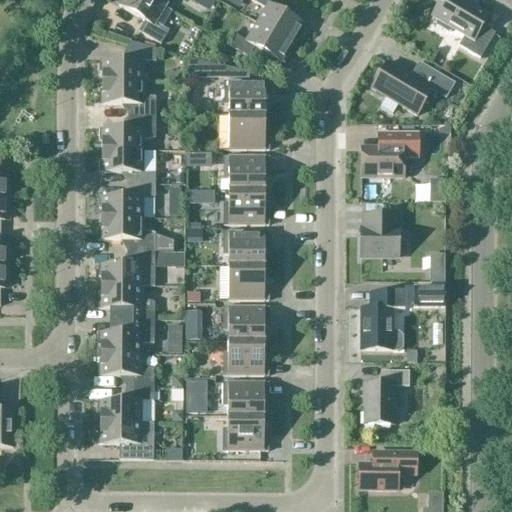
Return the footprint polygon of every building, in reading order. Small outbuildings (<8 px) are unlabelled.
[(164,11),(145,0),(119,0),(116,6),(119,8),(118,9),(144,24),(138,35),(160,48),(168,34),(162,30),(171,15),(164,11)] [(145,0),(164,11),(170,0),(185,0),(188,1),(188,0),(145,0)] [(188,0),(187,2),(197,8),(202,0),(188,0)] [(257,27),(291,47),(294,43),(297,44),(304,31),(301,29),(302,28),(276,13),(282,3),(277,0),(249,0),(249,2),(265,12),(257,27)] [(482,29),(488,18),(456,0),(442,0),(432,19),(437,22),(436,25),(436,29),(447,35),(451,34),(452,31),(464,38),(458,48),(479,61),(494,36),(482,29)] [(289,51),(291,47),(257,27),(246,44),(233,36),(226,48),(248,61),(254,50),(280,65),(281,64),(284,66),(292,53),(289,51)] [(155,65),(156,53),(129,45),(129,64),(99,64),(99,76),(101,76),(101,86),(143,86),(143,65),(155,65)] [(188,60),(187,80),(209,80),(210,65),(188,60)] [(454,86),(418,65),(410,80),(386,65),(371,92),(416,118),(432,93),(445,101),(454,86)] [(228,119),(264,119),(264,100),(269,100),(269,85),(264,85),(228,85),(223,85),(223,107),(228,107),(228,119)] [(143,98),(143,86),(101,86),(101,96),(99,96),(99,108),(129,109),(129,120),(155,121),(155,100),(143,98)] [(8,103),(9,141),(37,140),(36,102),(8,103)] [(183,118),(183,109),(170,109),(170,118),(183,118)] [(264,139),(264,119),(228,119),(228,154),(264,154),(264,153),(268,153),(268,139),(264,139)] [(155,141),(155,121),(129,120),(129,132),(99,132),(99,144),(101,144),(101,154),(142,154),(143,143),(155,141)] [(403,161),(417,161),(417,136),(387,136),(387,151),(360,151),(360,181),(403,181),(403,161)] [(142,176),(142,154),(101,154),(101,164),(98,164),(98,176),(129,176),(128,188),(155,189),(155,185),(155,177),(155,176),(142,176)] [(193,157),(185,157),(185,171),(193,171),(193,157)] [(228,194),(264,195),(264,175),(268,175),(268,160),(264,160),(228,160),(223,160),(223,182),(228,182),(228,194)] [(0,202),(9,202),(9,191),(4,191),(4,180),(0,180),(0,162),(0,202)] [(155,177),(155,185),(171,185),(171,177),(155,177)] [(155,201),(155,189),(128,188),(128,200),(98,200),(98,212),(101,212),(101,222),(142,222),(142,201),(155,201)] [(199,194),(185,194),(185,207),(199,207),(199,194)] [(264,214),(264,195),(228,194),(228,207),(223,206),(223,229),(228,229),(264,229),(268,229),(268,214),(264,214)] [(9,213),(9,202),(0,202),(0,224),(4,224),(4,213),(9,213)] [(189,226),(198,226),(198,213),(189,213),(189,226)] [(398,260),(398,232),(397,232),(397,218),(363,218),(363,239),(360,239),(360,260),(398,260)] [(142,234),(142,222),(101,222),(100,232),(98,232),(98,244),(128,244),(128,256),(154,256),(154,246),(154,236),(142,234)] [(228,270),(264,270),(264,250),(268,250),(268,236),(264,236),(264,235),(228,235),(228,236),(223,236),(223,258),(228,258),(228,270)] [(0,248),(0,270),(9,270),(9,259),(4,259),(4,248),(0,248)] [(461,281),(460,253),(444,254),(445,282),(461,281)] [(128,268),(98,268),(98,280),(100,280),(100,290),(142,290),(154,290),(154,281),(154,269),(154,256),(128,256),(128,268)] [(8,281),(9,270),(0,270),(0,292),(4,292),(4,281),(8,281)] [(264,289),(264,270),(228,270),(227,304),(264,305),(264,304),(268,304),(268,289),(264,289)] [(444,286),(444,272),(430,272),(430,286),(444,286)] [(199,303),(212,303),(213,289),(200,289),(199,303)] [(413,312),(444,312),(444,289),(413,289),(413,312)] [(141,302),(142,290),(100,290),(100,300),(98,300),(98,312),(128,313),(128,324),(154,324),(154,312),(154,305),(141,302)] [(187,305),(199,305),(199,294),(187,294),(187,305)] [(372,312),(360,312),(360,354),(392,354),(398,354),(402,350),(402,337),(398,333),(392,333),(392,313),(404,313),(404,296),(372,296),(372,312)] [(228,345),(263,345),(263,326),(268,326),(268,311),(264,311),(228,311),(223,311),(223,333),(228,333),(228,345)] [(153,347),(154,324),(128,324),(128,336),(97,336),(97,348),(100,348),(100,358),(141,358),(141,347),(153,347)] [(458,345),(458,324),(447,324),(447,344),(458,345)] [(199,331),(187,331),(187,342),(199,342),(199,331)] [(182,343),(169,343),(169,356),(182,356),(182,343)] [(263,365),(263,345),(228,345),(227,357),(223,357),(223,379),(227,379),(227,380),(263,380),(263,379),(268,379),(268,365),(263,365)] [(141,370),(141,358),(100,358),(100,368),(97,368),(97,380),(127,380),(127,392),(153,392),(153,372),(141,370)] [(406,367),(417,366),(417,359),(406,359),(406,367)] [(408,390),(408,374),(380,374),(380,387),(364,387),(363,428),(393,428),(394,389),(408,390)] [(171,390),(181,390),(181,379),(171,379),(171,390)] [(198,417),(198,386),(186,386),(186,417),(198,417)] [(227,420),(263,420),(263,401),(268,401),(268,386),(263,386),(227,386),(223,386),(223,408),(227,408),(227,420)] [(153,405),(153,392),(127,392),(127,404),(97,404),(97,416),(99,416),(99,426),(141,426),(141,404),(153,405)] [(172,424),(182,425),(182,414),(172,413),(172,424)] [(263,440),(263,420),(227,420),(227,432),(222,432),(222,455),(263,455),(263,454),(268,455),(268,440),(263,440)] [(0,452),(13,453),(13,450),(13,421),(0,421),(0,452)] [(99,436),(97,436),(97,448),(118,448),(118,464),(127,464),(153,464),(153,426),(141,426),(99,426),(99,436)] [(199,459),(199,447),(184,447),(184,459),(199,459)] [(415,478),(415,456),(385,456),(385,468),(359,468),(359,494),(396,494),(397,478),(415,478)]
